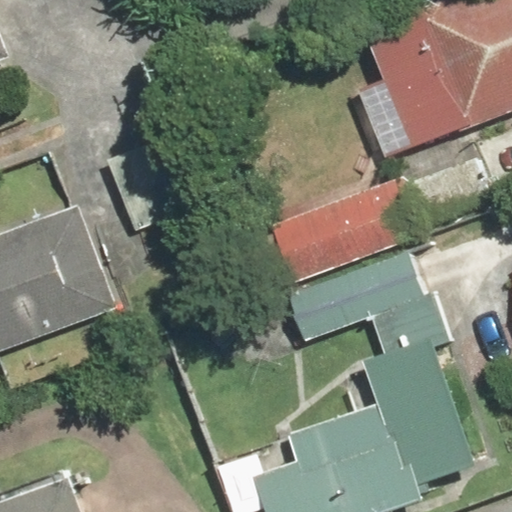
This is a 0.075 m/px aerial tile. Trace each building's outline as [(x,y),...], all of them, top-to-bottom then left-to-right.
[(511,119),(511,0),(449,0),(367,30),(385,80),(364,87),(396,177),(414,228),(499,198),(476,132),(511,119)] [(265,224),(289,290),(406,249),(420,244),(414,228),(396,177),(265,224)] [(0,354),(119,311),(81,206),(0,235),(0,354)] [(289,290),(306,337),(374,313),(423,296),(406,249),(289,290)] [(417,484),(473,464),(432,349),(455,340),(437,290),(423,296),(374,313),(390,357),(364,366),(378,406),(289,438),(299,466),(251,483),(261,511),(375,511),(421,496),(417,484)] [(0,507),(0,511),(81,511),(71,482),(0,507)]
